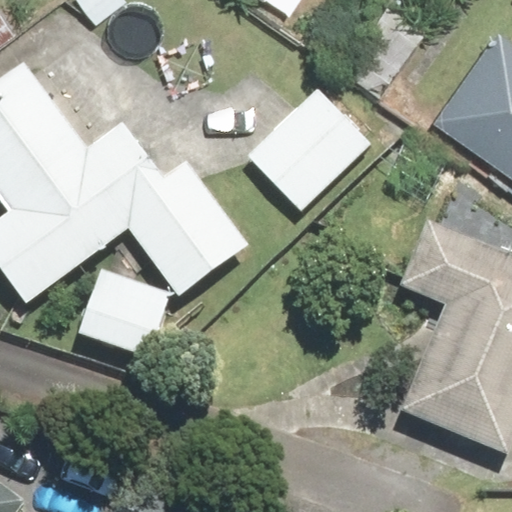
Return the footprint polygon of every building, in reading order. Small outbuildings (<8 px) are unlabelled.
[(74,0),(96,26),(127,0),(74,0)] [(278,0),(296,11),(302,0),(278,0)] [(387,0),(339,63),(386,100),(435,37),(387,0)] [(511,26),(503,20),(432,118),(511,175),(511,26)] [(93,149),(30,61),(0,82),(0,254),(33,300),(137,227),(188,298),(257,250),(193,160),(169,177),(130,123),(93,149)] [(368,151),(313,92),(243,158),(298,217),(368,151)] [(511,251),(432,220),(406,286),(449,302),(407,410),(511,450),(511,251)] [(166,287),(97,274),(83,346),(152,359),(166,287)] [(0,511),(25,511),(33,501),(0,477),(0,511)]
